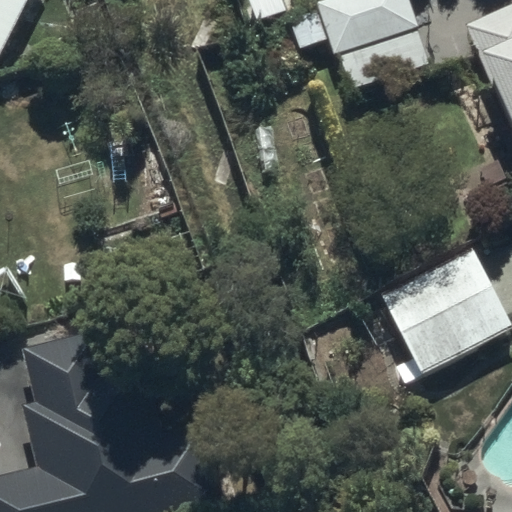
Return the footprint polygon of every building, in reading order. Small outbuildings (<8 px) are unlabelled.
[(0,0),(0,70),(5,69),(38,0),(0,0)] [(320,19),(291,28),(301,61),(332,51),(337,67),(343,65),(365,93),(433,72),(409,0),(350,0),(317,11),(320,19)] [(511,17),(470,37),(511,131),(511,17)] [(511,326),(477,260),(385,308),(413,362),(398,370),(409,391),(511,336),(511,326)] [(100,342),(27,358),(39,414),(26,417),(39,478),(0,486),(0,511),(237,511),(220,435),(169,446),(154,382),(110,392),(100,342)]
